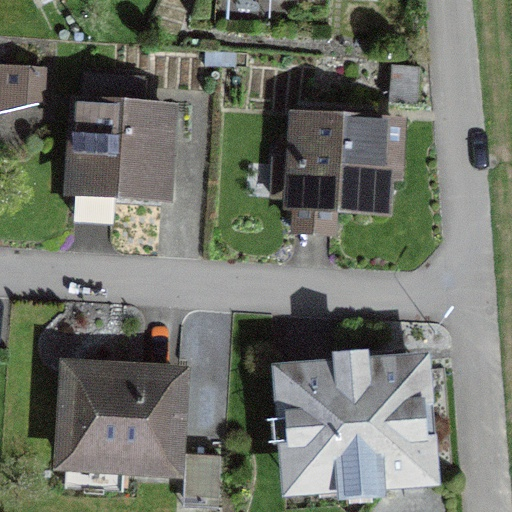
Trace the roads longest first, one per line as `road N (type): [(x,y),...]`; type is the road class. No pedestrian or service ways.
road 1 (residential): [(0,272),(363,297),(474,296)]
road 2 (residential): [(451,0),(474,296)]
road 3 (residential): [(474,296),(492,511)]
